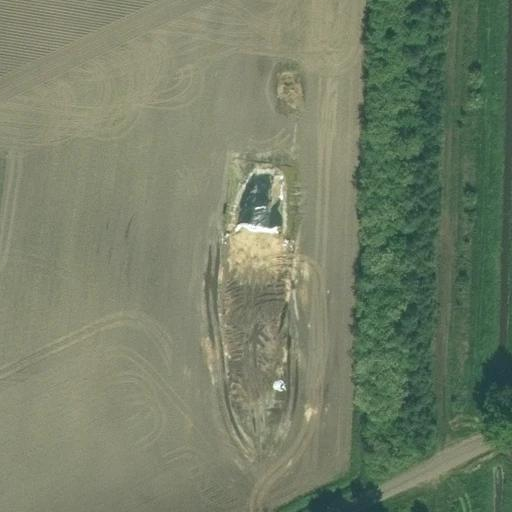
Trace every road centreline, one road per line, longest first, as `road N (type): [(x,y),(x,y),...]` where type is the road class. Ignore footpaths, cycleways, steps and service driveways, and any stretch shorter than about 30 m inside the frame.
road 1 (track): [(449,0),(438,511)]
road 2 (residential): [(343,511),(511,433)]
